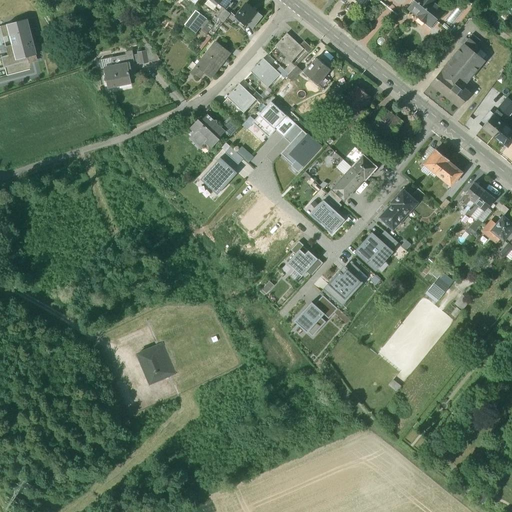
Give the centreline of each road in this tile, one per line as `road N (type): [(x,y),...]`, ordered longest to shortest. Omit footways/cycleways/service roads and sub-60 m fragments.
road 1 (residential): [(260,182),(337,254),(363,222),(361,208),(438,117)]
road 2 (residential): [(139,133),(229,84),(297,6)]
road 3 (secondary): [(438,117),(297,6)]
road 4 (track): [(0,177),(139,133)]
road 5 (track): [(478,511),(374,434)]
